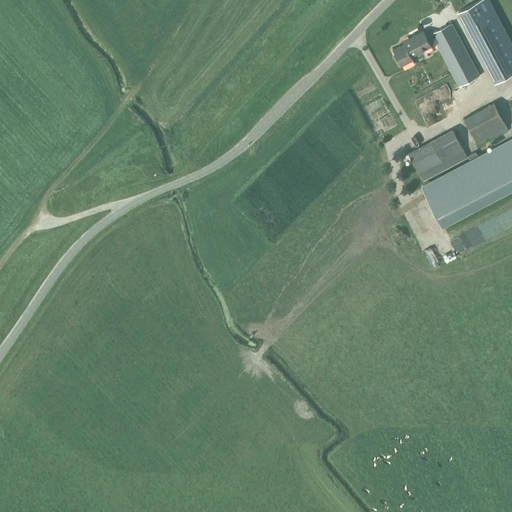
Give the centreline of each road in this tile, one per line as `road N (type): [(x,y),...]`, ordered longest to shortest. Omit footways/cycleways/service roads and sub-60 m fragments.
road 1 (unclassified): [(0,355),(70,252),(118,211),(242,148),(390,0)]
road 2 (track): [(43,224),(41,202),(114,112),(186,0)]
